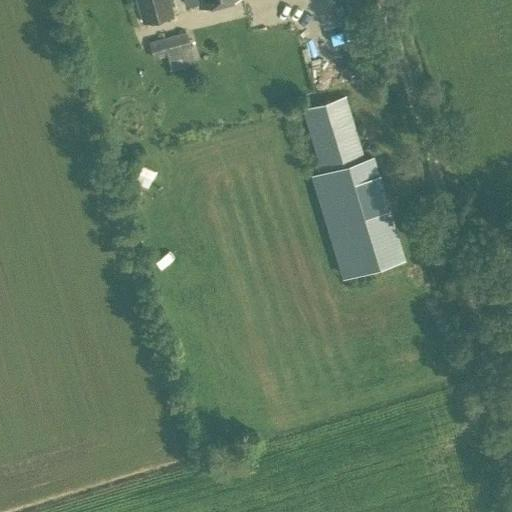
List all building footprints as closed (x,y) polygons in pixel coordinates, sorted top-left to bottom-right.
[(137,0),(144,23),(173,14),(168,0),(183,0),(185,4),(197,0),(199,6),(221,0),(137,0)] [(102,12),(83,14),(85,30),(104,27),(102,12)] [(150,78),(171,72),(170,69),(193,63),(190,49),(185,31),(150,42),(152,52),(144,54),(150,78)] [(184,85),(188,109),(211,105),(207,81),(184,85)] [(158,118),(178,110),(169,87),(148,95),(158,118)] [(349,260),(391,247),(345,95),(304,108),(349,260)] [(143,163),(130,166),(134,184),(147,182),(143,163)]
